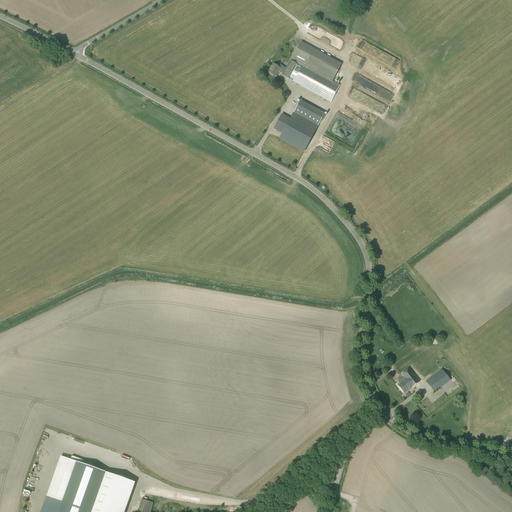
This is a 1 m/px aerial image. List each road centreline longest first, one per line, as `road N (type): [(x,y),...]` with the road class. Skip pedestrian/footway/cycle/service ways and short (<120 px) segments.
road 1 (tertiary): [(382,412),(360,369),(366,259),(343,221),(306,185),(73,53)]
road 2 (tertiary): [(511,457),(433,442),(382,412)]
